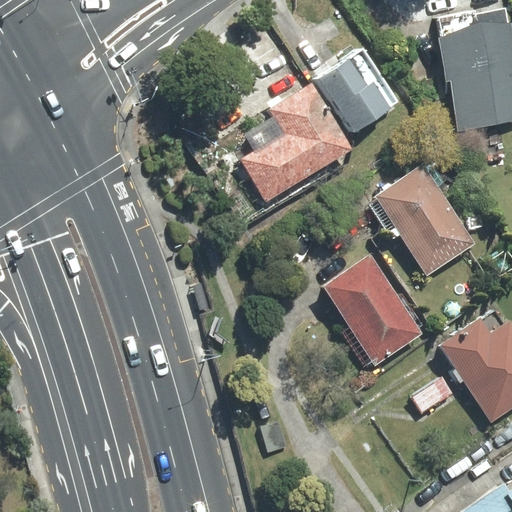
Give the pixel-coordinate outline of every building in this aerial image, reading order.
[(340,0),(336,0),(321,11),(336,32),(354,19),(340,0)] [(511,29),(511,25),(438,38),(446,83),(450,82),(459,131),(511,121),(511,29)] [(364,49),(319,80),(354,132),(398,102),(364,49)] [(311,84),(270,109),(274,116),(244,134),(255,152),(243,159),(267,199),(350,149),(311,84)] [(427,277),(476,244),(438,186),(444,182),(429,159),(374,196),(376,199),(370,203),(393,238),(398,234),(427,277)] [(370,256),(325,286),(350,324),(342,330),(365,365),(373,359),(376,363),(421,333),(370,256)] [(205,309),(197,283),(187,286),(194,312),(205,309)] [(504,324),(494,310),(441,345),(492,421),(511,407),(511,324),(510,321),(504,324)] [(437,377),(406,397),(418,415),(449,395),(437,377)] [(274,421),(255,428),(265,456),(284,449),(274,421)] [(511,511),(511,481),(497,492),(493,486),(453,511),(511,511)]
